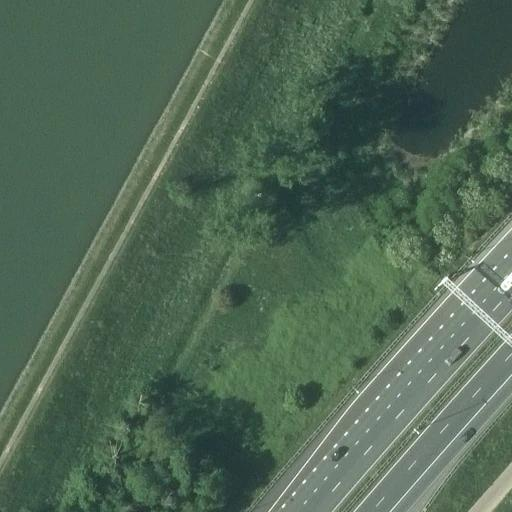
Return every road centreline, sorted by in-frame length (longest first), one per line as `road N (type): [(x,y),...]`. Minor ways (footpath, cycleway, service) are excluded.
road 1 (motorway): [(511,283),(306,511)]
road 2 (motorway): [(381,511),(511,366)]
